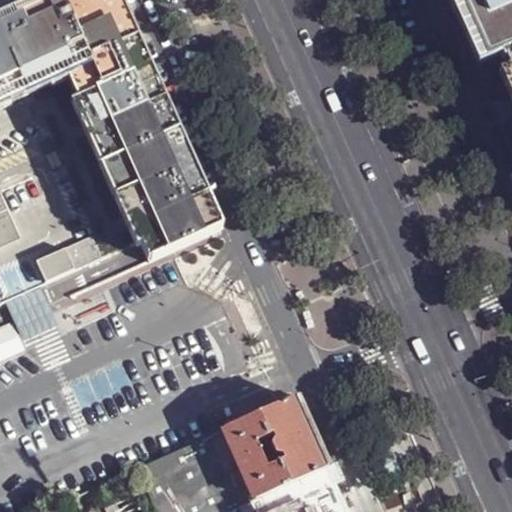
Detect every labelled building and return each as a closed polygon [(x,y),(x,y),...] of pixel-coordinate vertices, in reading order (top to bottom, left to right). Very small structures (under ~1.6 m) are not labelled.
[(0,0),(0,28),(63,0),(0,0)] [(0,101),(64,73),(62,67),(88,56),(64,0),(63,0),(0,28),(0,101)] [(141,241),(149,261),(213,232),(214,232),(221,229),(223,228),(214,208),(132,22),(121,0),(64,0),(88,56),(62,67),(64,73),(141,241)] [(511,0),(455,0),(457,4),(470,34),(484,64),(506,54),(511,51),(511,0)] [(511,68),(511,66),(502,70),(511,92),(511,68)] [(0,303),(49,281),(39,260),(94,236),(103,257),(141,241),(64,73),(0,101),(0,303)] [(39,260),(49,281),(103,257),(94,236),(39,260)] [(71,322),(64,308),(50,314),(57,327),(71,322)] [(13,322),(5,326),(15,347),(29,340),(22,324),(16,327),(13,322)] [(297,399),(224,431),(254,500),(256,499),(264,495),(327,468),(310,429),(297,399)] [(136,470),(154,511),(226,511),(254,500),(224,431),(136,470)] [(347,511),(342,500),(327,468),(264,495),(272,511),(347,511)] [(272,511),(264,495),(256,499),(261,511),(272,511)]
